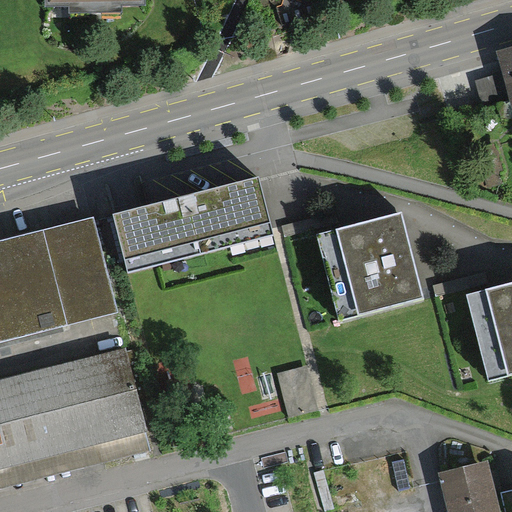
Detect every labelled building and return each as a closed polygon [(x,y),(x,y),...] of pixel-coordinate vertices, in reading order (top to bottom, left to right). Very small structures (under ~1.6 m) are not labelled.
[(511,59),(500,63),(511,105),(511,59)] [(274,240),(260,184),(114,220),(128,276),(274,240)] [(408,212),(321,234),(344,325),(431,303),(408,212)] [(0,340),(115,311),(90,214),(0,236),(0,340)] [(511,283),(470,294),(492,385),(511,380),(511,283)] [(0,487),(149,449),(123,346),(0,377),(0,487)] [(290,419),(322,411),(310,365),(278,373),(290,419)] [(494,511),(483,463),(440,473),(449,511),(494,511)]
